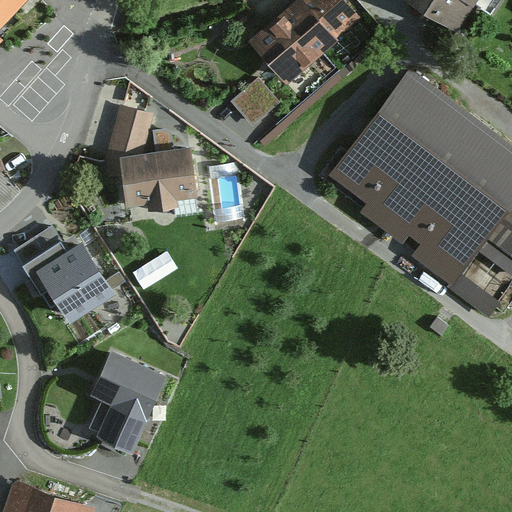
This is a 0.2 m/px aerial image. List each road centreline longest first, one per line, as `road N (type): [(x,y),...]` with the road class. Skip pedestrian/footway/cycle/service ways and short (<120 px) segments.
road 1 (residential): [(0,294),(27,362),(23,444),(30,458),(143,503)]
road 2 (residential): [(59,156),(109,0)]
